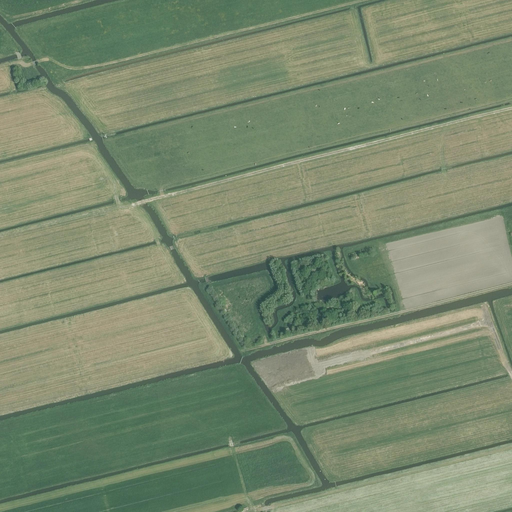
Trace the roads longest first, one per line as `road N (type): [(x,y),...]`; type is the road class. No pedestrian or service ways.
road 1 (track): [(108,140),(511,39)]
road 2 (track): [(121,207),(511,108)]
road 3 (track): [(0,67),(46,59),(91,67),(366,0)]
road 4 (track): [(244,352),(511,285)]
road 5 (track): [(338,492),(511,448)]
road 6 (track): [(411,234),(346,250),(369,280),(393,283),(401,311)]
road 7 (track): [(0,237),(121,207),(111,187)]
